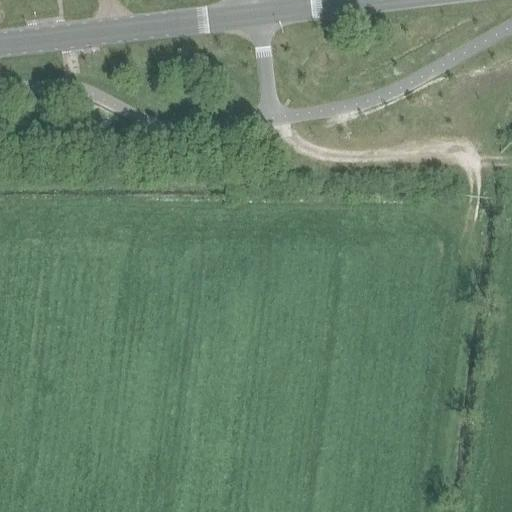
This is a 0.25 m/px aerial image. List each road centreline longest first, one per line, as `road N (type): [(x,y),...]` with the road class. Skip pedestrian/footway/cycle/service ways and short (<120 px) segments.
road 1 (tertiary): [(0,44),(259,16)]
road 2 (tertiary): [(259,16),(388,0)]
